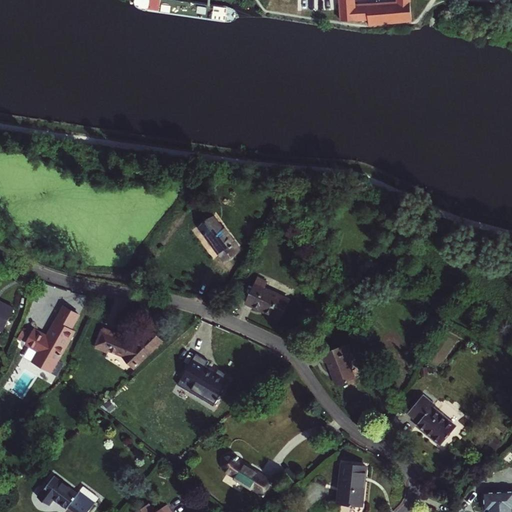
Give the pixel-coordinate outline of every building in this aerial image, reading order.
[(395,0),(396,0),(368,2),(355,2),(353,1),(340,1),(342,20),(368,18),(369,24),(411,21),(410,5),(410,0),(395,0)] [(210,221),(196,231),(216,258),(227,250),(231,256),(236,252),(225,237),(223,238),(210,221)] [(216,258),(220,264),(231,256),(227,250),(216,258)] [(246,306),(278,322),(287,303),(263,291),(266,285),(258,281),(246,306)] [(8,304),(0,300),(0,323),(9,328),(19,306),(10,301),(8,304)] [(74,325),(82,312),(68,304),(51,333),(47,331),(38,326),(30,340),(42,347),(37,356),(53,366),(77,327),(74,325)] [(163,343),(153,330),(136,345),(125,338),(126,336),(107,326),(97,343),(109,349),(110,348),(124,355),(123,357),(133,368),(163,343)] [(444,331),(428,364),(440,370),(456,337),(444,331)] [(325,366),(329,365),(336,391),(354,386),(348,360),(350,360),(347,350),(323,357),(325,366)] [(212,364),(198,355),(189,371),(201,378),(195,388),(219,403),(231,384),(208,370),(212,364)] [(416,392),(403,409),(414,418),(411,421),(435,439),(449,422),(426,404),(428,401),(416,392)] [(267,485),(237,463),(239,460),(235,458),(233,461),(230,459),(229,458),(227,459),(225,459),(224,460),(223,461),(222,462),(221,464),(221,466),(221,467),(221,469),(222,471),(222,472),(225,474),(259,497),(267,485)] [(290,470),(299,481),(306,475),(297,464),(290,470)] [(360,466),(340,464),(336,504),(359,506),(361,482),(358,482),(360,466)] [(38,497),(48,505),(54,498),(67,509),(68,507),(73,511),(89,511),(96,504),(81,491),(79,494),(55,475),(38,497)] [(485,509),(488,509),(488,511),(510,511),(510,507),(511,507),(511,490),(484,492),(485,509)] [(169,511),(166,506),(155,511),(153,511),(148,503),(133,511),(169,511)]
